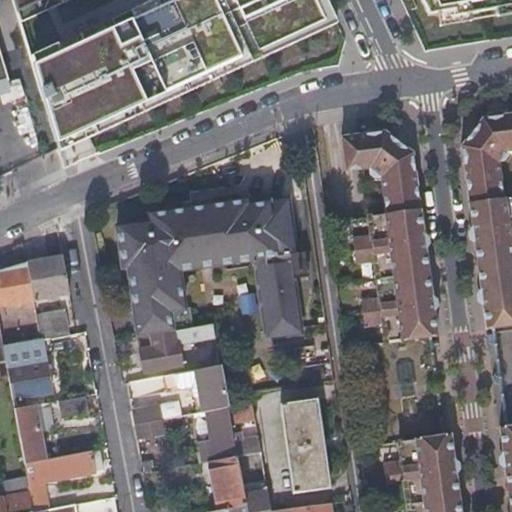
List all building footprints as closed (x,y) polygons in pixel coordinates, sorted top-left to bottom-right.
[(12,0),(16,12),(40,0),(12,0)] [(174,0),(32,66),(58,151),(87,137),(84,130),(206,73),(202,66),(236,51),(239,58),(324,18),(315,0),(174,0)] [(511,0),(421,0),(427,12),(436,11),(438,25),(470,19),(469,12),(494,7),(496,15),(511,11),(511,0)] [(459,146),(461,163),(505,158),(504,152),(511,150),(511,114),(481,118),(459,146)] [(412,171),(410,154),(374,132),(332,137),(337,171),(365,167),(366,174),(369,176),(412,171)] [(461,163),(469,224),(511,219),(511,197),(500,199),(496,163),(502,162),(505,159),(505,158),(461,163)] [(412,171),(369,176),(371,178),(378,177),(383,214),(364,216),(367,233),(420,226),(412,171)] [(286,198),(261,201),(271,266),(252,269),(262,329),(297,324),(291,280),(292,280),(288,253),(294,252),(286,198)] [(271,266),(261,201),(244,203),(244,199),(216,203),(226,263),(251,259),(252,269),(271,266)] [(226,263),(216,203),(203,205),(204,215),(188,218),(186,207),(150,212),(145,213),(146,222),(112,226),(119,267),(124,266),(136,336),(171,330),(171,329),(190,326),(186,307),(180,307),(174,271),(187,269),(191,258),(209,256),(213,260),(219,264),(226,263)] [(204,215),(203,205),(186,207),(188,218),(204,215)] [(511,219),(469,224),(477,282),(511,277),(511,219)] [(420,226),(367,233),(367,235),(347,238),(351,264),(371,261),(375,294),(428,288),(420,226)] [(31,297),(65,291),(59,255),(25,260),(31,297)] [(187,269),(219,264),(213,260),(209,256),(191,258),(187,269)] [(0,304),(31,297),(25,260),(0,269),(0,304)] [(511,277),(477,282),(484,330),(511,325),(511,277)] [(428,288),(375,294),(376,298),(357,301),(360,328),(380,325),(382,343),(435,336),(428,288)] [(38,338),(64,334),(60,308),(34,313),(38,338)] [(136,336),(135,336),(140,370),(179,364),(175,344),(213,338),(211,322),(190,326),(171,329),(171,330),(136,336)] [(298,332),(297,324),(262,329),(271,336),(298,332)] [(511,331),(511,332),(503,331),(504,335),(503,354),(511,393),(511,331)] [(48,391),(38,338),(0,345),(10,398),(48,391)] [(192,369),(160,375),(163,391),(195,386),(200,411),(202,410),(226,406),(218,364),(192,369)] [(87,411),(84,394),(56,399),(60,416),(87,411)] [(278,403),(284,447),(320,442),(314,397),(278,403)] [(253,418),(250,402),(226,406),(230,432),(238,431),(237,420),(253,418)] [(21,463),(41,459),(36,432),(32,409),(31,404),(11,408),(21,463)] [(129,409),(131,423),(159,418),(156,404),(129,409)] [(207,460),(234,455),(233,448),(230,432),(226,406),(202,410),(207,438),(203,439),(203,443),(199,444),(200,450),(204,449),(206,460),(207,460)] [(32,409),(36,432),(49,430),(45,407),(32,409)] [(202,410),(200,411),(198,411),(203,439),(207,438),(202,410)] [(159,418),(131,423),(134,438),(162,433),(159,418)] [(501,463),(511,462),(511,426),(497,429),(501,463)] [(230,432),(233,448),(241,447),(238,431),(230,432)] [(380,463),(381,470),(451,461),(448,435),(395,442),(397,460),(380,463)] [(320,442),(284,447),(291,492),(327,487),(320,442)] [(99,468),(95,448),(87,450),(91,470),(99,468)] [(30,511),(45,508),(40,480),(91,470),(87,450),(41,459),(21,463),(26,491),(30,511)] [(244,511),(252,511),(268,510),(265,490),(241,494),(234,455),(207,460),(216,509),(243,504),(244,511)] [(458,511),(451,461),(381,470),(384,489),(401,487),(404,511),(458,511)] [(507,511),(511,511),(511,462),(501,463),(507,511)] [(23,511),(30,511),(26,491),(0,495),(0,511),(23,511)] [(329,511),(328,501),(291,506),(268,510),(252,511),(329,511)] [(77,511),(110,511),(111,503),(78,502),(77,511)] [(73,511),(72,503),(45,508),(30,511),(23,511),(73,511)]
